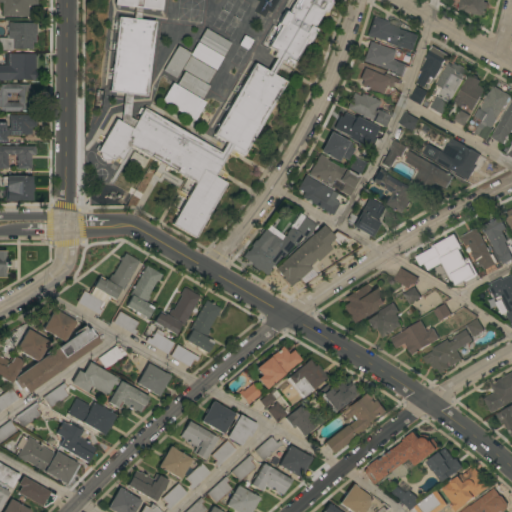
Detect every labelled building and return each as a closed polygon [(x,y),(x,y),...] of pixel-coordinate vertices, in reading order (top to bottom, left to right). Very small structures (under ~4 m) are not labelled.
[(0,0),(36,0),(36,5),(27,5),(27,17),(1,17),(1,2),(0,2),(0,0)] [(97,151),(116,119),(121,122),(124,93),(111,91),(119,17),(134,19),(135,7),(116,5),(116,0),(163,0),(162,10),(142,8),(140,20),(154,21),(146,95),(132,94),(130,117),(136,121),(144,108),(220,153),(226,142),(213,134),(254,63),(268,71),(276,58),(273,56),(275,51),(268,47),(278,29),(275,28),(285,11),(288,13),(295,0),(331,0),(330,1),(333,2),(327,12),(324,10),(314,28),(317,30),(307,46),(304,45),(294,62),(287,58),(284,62),(281,61),(273,74),(286,82),(243,156),(230,149),(214,176),(226,184),(195,237),(171,224),(195,183),(176,172),(131,145),(122,160),(116,157),(114,160),(111,159),(109,160),(107,161),(105,161),(103,160),(101,159),(100,157),(100,155),(100,152),(97,151)] [(485,0),(485,2),(487,3),(485,16),(482,15),(482,16),(461,12),(462,11),(459,10),(460,0),(485,0)] [(373,17),(389,22),(388,25),(418,35),(413,51),(411,50),(411,52),(403,49),(403,48),(402,47),(402,48),(388,44),(389,43),(372,37),(372,38),(367,36),(373,17)] [(0,38),(7,38),(7,22),(13,22),(13,23),(36,23),(36,34),(35,34),(35,42),(31,42),(31,49),(12,49),(12,50),(0,50),(0,38)] [(230,43),(223,56),(198,41),(205,29),(230,43)] [(222,57),(215,70),(190,55),(197,42),(222,57)] [(395,51),(392,60),(406,65),(406,67),(403,77),(387,72),(388,70),(363,61),(370,42),(395,51)] [(175,78),(163,71),(178,45),(190,53),(175,78)] [(423,72),(421,71),(427,59),(426,59),(433,47),(448,56),(442,66),(442,67),(435,79),(431,77),(425,88),(416,83),(423,72)] [(35,54),(35,69),(34,72),(35,73),(35,77),(34,78),(34,81),(31,81),(31,80),(10,80),(10,81),(0,81),(0,65),(8,65),(8,54),(35,54)] [(214,71),(207,84),(182,69),(189,56),(214,71)] [(448,63),(453,66),(454,63),(459,66),(459,65),(465,68),(464,69),(467,71),(449,104),(452,106),(446,117),(430,107),(437,96),(438,97),(443,89),(436,85),(448,63)] [(382,75),(383,73),(400,80),(399,84),(395,82),(393,89),(386,86),(386,88),(385,88),(382,94),(361,85),(363,80),(359,79),(364,68),(382,75)] [(209,86),(202,99),(176,84),(184,71),(209,86)] [(472,111),(468,109),(469,107),(465,104),(464,107),(454,102),(456,98),(457,98),(466,83),(465,82),(470,75),(481,81),(478,85),(485,89),(472,111)] [(205,102),(194,120),(161,101),(172,83),(205,102)] [(0,85),(5,85),(5,84),(18,84),(18,85),(29,85),(29,92),(33,92),(33,111),(18,111),(0,111),(0,85)] [(491,129),(493,130),(487,141),(475,133),(481,123),(482,123),(483,121),(475,116),(479,109),(480,110),(485,103),(484,102),(490,92),(490,93),(494,86),(511,96),(491,129)] [(410,99),(417,87),(428,94),(421,106),(410,99)] [(360,96),(361,94),(363,95),(364,94),(380,101),(376,110),(379,112),(380,110),(389,114),(383,127),(372,122),(373,120),(347,109),(353,93),(360,96)] [(502,119),(501,119),(505,113),(505,114),(511,101),(511,131),(510,134),(509,134),(503,144),(492,137),(502,119)] [(464,126),(454,120),(459,110),(470,116),(464,126)] [(401,125),(401,124),(398,123),(404,112),(407,111),(408,114),(420,121),(413,132),(401,125)] [(354,118),(354,119),(377,129),(373,137),(375,138),(370,150),(357,144),(359,140),(344,133),(344,134),(335,130),(344,113),(354,118)] [(0,122),(5,122),(5,128),(9,128),(9,115),(35,115),(35,127),(31,127),(31,134),(27,134),(27,135),(4,135),(4,142),(0,142),(0,122)] [(320,152),(330,133),(352,144),(351,147),(354,149),(348,160),(341,156),(338,161),(320,152)] [(481,155),(474,167),(475,168),(473,170),(474,171),(469,180),(436,161),(442,152),(444,153),(452,138),(481,155)] [(395,140),(407,147),(401,158),(398,156),(390,169),(381,164),(395,140)] [(0,146),(34,146),(34,155),(30,155),(30,169),(17,169),(17,155),(7,155),(7,169),(0,169),(0,146)] [(147,160),(142,168),(128,160),(133,151),(147,160)] [(453,177),(447,189),(436,182),(430,193),(412,182),(419,170),(405,162),(410,155),(408,154),(409,151),(453,177)] [(326,158),(325,159),(341,169),(342,167),(359,177),(353,187),(354,188),(349,196),(348,196),(347,197),(338,192),(339,190),(340,191),(343,185),(334,180),(331,186),(316,177),(315,178),(308,174),(320,154),(326,158)] [(365,163),(359,174),(348,168),(354,157),(365,163)] [(416,191),(403,213),(388,205),(394,194),(384,188),(383,189),(371,182),(379,169),(416,191)] [(337,194),(334,200),(339,203),(332,215),(301,197),(304,192),(300,190),(300,189),(297,188),(305,175),(337,194)] [(4,201),(4,186),(2,186),(2,177),(31,176),(31,200),(4,201)] [(368,198),(385,208),(377,222),(381,224),(372,238),(352,226),(368,198)] [(247,251),(248,251),(251,247),(251,245),(254,240),(257,240),(265,229),(273,235),(274,234),(280,240),(284,236),(285,237),(286,235),(286,233),(289,229),(291,229),(289,227),(299,213),(316,225),(306,239),(302,236),(295,246),(292,244),(283,258),(280,256),(269,269),(270,270),(266,275),(259,269),(258,271),(252,266),(253,264),(242,256),(247,251)] [(485,231),(486,231),(483,226),(489,223),(489,224),(496,220),(496,219),(500,217),(506,229),(502,231),(507,241),(505,242),(508,247),(507,248),(511,257),(511,259),(503,264),(485,231)] [(323,225),(332,235),(336,231),(348,238),(339,245),(333,239),(327,244),(332,249),(318,262),(315,259),(308,265),(311,268),(290,287),(283,278),(275,269),(323,225)] [(487,248),(489,248),(490,252),(490,253),(491,255),(494,254),(498,263),(484,270),(482,266),(477,268),(474,262),(476,261),(472,253),(468,245),(466,246),(461,237),(462,237),(462,236),(467,233),(467,234),(468,234),(468,233),(471,231),(472,232),(472,231),(476,228),(476,230),(477,229),(487,248)] [(460,245),(443,254),(438,244),(454,235),(460,245)] [(435,247),(440,255),(421,266),(417,258),(435,247)] [(449,273),(442,258),(459,249),(467,263),(449,273)] [(0,251),(5,251),(5,260),(10,260),(10,268),(5,268),(5,278),(0,278),(0,251)] [(83,291),(88,294),(92,286),(93,287),(99,276),(107,281),(111,274),(112,275),(120,260),(119,260),(121,257),(122,258),(125,253),(139,261),(122,290),(120,289),(114,300),(108,296),(103,303),(102,302),(98,308),(102,310),(99,315),(77,302),(83,291)] [(458,286),(452,275),(470,265),(476,276),(458,286)] [(146,266),(162,275),(157,282),(156,281),(147,296),(149,296),(145,303),(153,308),(147,319),(138,314),(137,315),(134,313),(135,312),(125,306),(131,296),(129,294),(146,266)] [(419,278),(415,285),(414,284),(413,285),(412,285),(409,289),(394,280),(401,268),(419,278)] [(511,324),(507,314),(510,313),(501,295),(496,298),(490,285),(501,279),(502,281),(511,276),(511,324)] [(366,283),(371,291),(376,287),(386,304),(366,316),(365,315),(353,323),(342,306),(348,302),(345,297),(366,283)] [(410,305),(404,295),(415,287),(421,298),(410,305)] [(167,316),(171,309),(173,310),(181,296),(179,295),(183,288),(199,296),(183,326),(180,324),(175,335),(153,322),(160,312),(167,316)] [(205,300),(220,308),(217,313),(219,314),(217,317),(215,316),(207,330),(209,331),(205,337),(213,342),(207,353),(185,341),(191,330),(189,329),(205,300)] [(394,303),(400,312),(396,314),(400,320),(399,321),(401,326),(392,331),(393,333),(384,338),(378,329),(376,331),(374,328),(372,329),(366,320),(394,303)] [(452,315),(441,322),(434,311),(446,304),(452,315)] [(54,309),(75,322),(63,342),(42,330),(54,309)] [(138,322),(134,329),(137,331),(134,335),(112,322),(118,311),(138,322)] [(484,330),(474,337),(467,326),(477,319),(484,330)] [(421,321),(428,332),(431,331),(430,329),(432,328),(433,329),(434,329),(440,339),(413,355),(406,344),(397,349),(391,339),(421,321)] [(27,393),(23,387),(20,389),(13,380),(15,379),(14,378),(87,327),(94,336),(95,336),(99,342),(27,393)] [(27,329),(49,342),(37,362),(15,349),(27,329)] [(434,351),(432,349),(448,340),(450,343),(456,339),(455,337),(467,330),(473,341),(457,350),(463,360),(453,367),(452,365),(449,367),(450,369),(441,374),(437,368),(435,370),(431,364),(428,365),(423,358),(434,351)] [(173,343),(167,354),(145,341),(147,337),(150,339),(154,332),(173,343)] [(198,357),(196,362),(193,360),(189,367),(170,356),(176,345),(198,357)] [(115,346),(117,349),(119,348),(123,350),(126,355),(104,369),(97,359),(115,346)] [(261,375),(256,368),(282,347),(288,354),(293,350),(301,360),(265,389),(257,379),(261,375)] [(0,356),(8,361),(11,355),(23,362),(14,378),(10,384),(0,377),(0,356)] [(309,360),(314,366),(316,364),(328,379),(314,391),(312,389),(302,398),(286,380),(309,360)] [(78,371),(82,373),(89,362),(116,378),(107,394),(105,393),(104,394),(90,386),(86,393),(70,383),(78,371)] [(147,363),(169,376),(158,396),(136,384),(147,363)] [(511,373),(511,402),(492,414),(484,399),(495,393),(491,385),(511,373)] [(349,382),(353,387),(352,387),(357,394),(346,403),(347,404),(345,406),(344,405),(334,413),(333,411),(332,412),(329,409),(331,408),(328,405),(327,406),(325,404),(326,403),(325,401),(324,402),(320,397),(321,396),(317,392),(327,384),(330,388),(339,380),(344,386),(349,382)] [(120,381),(148,397),(139,412),(135,410),(134,411),(122,404),(119,409),(117,407),(116,408),(107,403),(120,381)] [(49,408),(42,398),(63,383),(66,387),(63,389),(67,395),(49,408)] [(241,390),(242,392),(252,384),(260,394),(247,404),(238,392),(241,390)] [(18,398),(0,410),(0,395),(10,388),(18,398)] [(266,410),(264,411),(263,411),(263,410),(263,409),(264,408),(258,401),(265,396),(265,395),(267,393),(268,394),(274,389),(288,406),(284,409),(287,413),(285,414),(286,415),(276,423),(266,410)] [(346,425),(347,426),(354,420),(351,416),(347,420),(340,412),(349,406),(367,392),(375,403),(378,401),(387,412),(382,416),(381,415),(332,454),(324,443),(346,425)] [(110,423),(112,424),(109,430),(107,429),(103,436),(98,433),(98,432),(66,414),(75,398),(88,406),(85,411),(88,412),(93,403),(110,413),(110,412),(115,415),(110,423)] [(249,437),(246,435),(241,446),(226,438),(235,421),(231,419),(223,434),(201,422),(201,421),(200,421),(203,416),(204,416),(205,414),(204,413),(206,409),(207,410),(209,407),(208,407),(211,402),(212,401),(217,404),(217,405),(234,414),(234,413),(256,425),(249,437)] [(40,415),(22,428),(17,421),(14,424),(12,420),(15,418),(14,417),(35,402),(38,407),(36,409),(40,415)] [(295,426),(292,429),(284,418),(301,405),(309,416),(308,416),(316,426),(303,437),(295,426)] [(511,406),(511,437),(504,423),(502,424),(501,422),(500,422),(498,418),(499,418),(497,415),(511,406)] [(17,432),(0,443),(0,427),(9,421),(17,432)] [(216,438),(204,460),(192,453),(196,447),(183,440),(184,439),(179,436),(188,421),(216,438)] [(58,446),(63,438),(55,434),(61,422),(67,426),(69,422),(83,430),(79,437),(91,444),(90,446),(95,448),(87,463),(58,446)] [(440,448),(416,466),(415,464),(414,465),(411,461),(412,461),(411,459),(403,465),(403,464),(375,485),(370,479),(369,479),(363,472),(364,471),(363,470),(379,458),(380,460),(394,450),(405,442),(404,440),(415,432),(420,440),(421,435),(430,436),(430,439),(431,442),(433,439),(440,448)] [(77,464),(66,484),(44,472),(47,466),(46,465),(46,466),(45,466),(42,471),(25,461),(24,462),(16,458),(27,437),(36,441),(35,443),(52,453),(49,459),(51,460),(55,452),(77,464)] [(46,442),(48,437),(55,440),(52,445),(46,442)] [(262,461),(254,451),(270,437),(276,443),(278,441),(281,444),(262,461)] [(226,440),(235,449),(216,467),(212,463),(215,460),(210,455),(226,440)] [(174,449),(174,450),(191,459),(180,479),(161,469),(157,467),(161,460),(160,459),(164,453),(165,454),(169,446),(174,449)] [(289,446),(305,455),(306,455),(311,458),(299,479),(294,476),(294,475),(278,465),(289,446)] [(428,462),(447,449),(455,460),(457,458),(463,468),(459,471),(458,471),(443,482),(428,462)] [(255,467),(238,482),(230,472),(249,455),(252,459),(250,461),(255,467)] [(209,473),(191,490),(187,486),(190,484),(184,478),(200,463),(209,473)] [(0,464),(18,475),(11,488),(7,486),(4,490),(8,493),(0,507),(0,464)] [(290,480),(282,495),(278,492),(277,494),(264,486),(261,492),(250,485),(262,464),(290,480)] [(462,474),(463,476),(474,467),(490,487),(457,511),(455,511),(450,505),(453,503),(442,489),(462,474)] [(126,486),(135,471),(139,473),(140,472),(142,474),(143,473),(147,476),(152,480),(155,474),(167,480),(155,502),(126,486)] [(50,492),(49,493),(55,496),(52,502),(43,507),(17,493),(20,486),(18,485),(22,476),(50,492)] [(225,476),(228,481),(226,483),(231,489),(215,503),(206,493),(225,476)] [(186,493),(167,511),(163,507),(166,504),(161,498),(177,483),(186,493)] [(352,484),(357,488),(372,499),(372,500),(373,501),(370,505),(369,504),(363,511),(350,511),(339,504),(352,484)] [(237,486),(258,498),(250,511),(236,511),(225,506),(237,486)] [(113,511),(112,511),(111,511),(107,509),(119,488),(124,491),(124,492),(140,501),(133,511),(113,511)] [(462,511),(495,488),(501,496),(503,497),(507,503),(507,510),(503,511),(462,511)] [(422,502),(411,509),(402,497),(413,489),(422,502)] [(185,511),(200,498),(203,501),(200,504),(206,510),(203,511),(185,511)] [(436,509),(432,511),(422,511),(419,508),(418,508),(417,507),(418,506),(428,498),(436,509)] [(29,511),(2,511),(10,499),(30,511),(29,511)]
